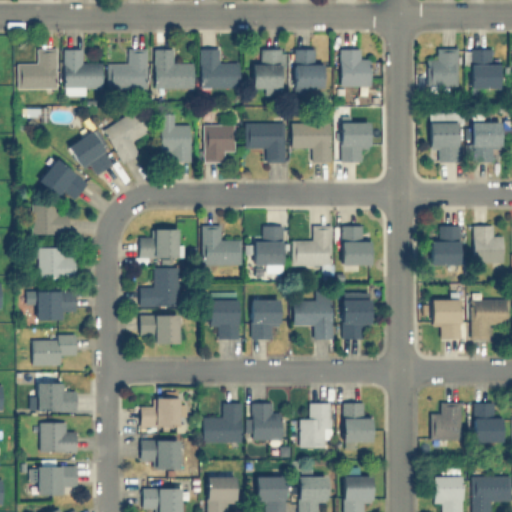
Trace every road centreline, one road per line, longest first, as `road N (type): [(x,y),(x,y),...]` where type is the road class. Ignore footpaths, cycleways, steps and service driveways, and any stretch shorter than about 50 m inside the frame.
road 1 (residential): [(398,511),(397,0)]
road 2 (residential): [(511,13),(0,13)]
road 3 (residential): [(511,370),(109,369)]
road 4 (residential): [(123,206),(146,193),(511,191)]
road 5 (residential): [(110,511),(108,234),(123,206)]
